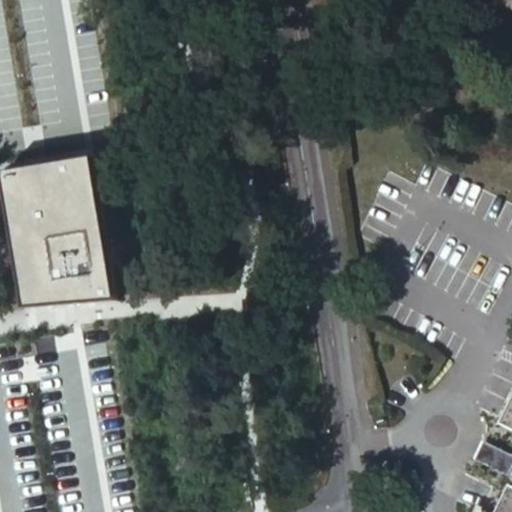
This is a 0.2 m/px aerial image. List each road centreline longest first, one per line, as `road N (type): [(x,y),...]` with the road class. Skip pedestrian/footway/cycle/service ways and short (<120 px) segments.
road 1 (unclassified): [(348,511),(271,0)]
road 2 (unknown): [(0,130),(38,138),(62,135),(71,125),(58,0)]
